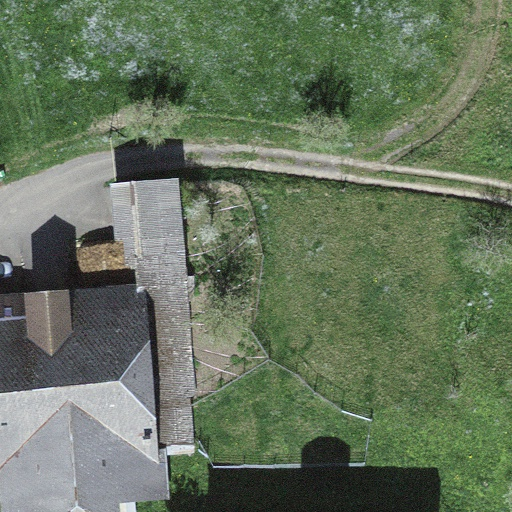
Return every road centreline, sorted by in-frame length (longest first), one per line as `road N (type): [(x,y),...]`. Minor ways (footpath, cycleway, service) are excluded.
road 1 (track): [(511,208),(453,190),(238,161),(98,175),(0,219)]
road 2 (track): [(495,0),(487,62),(457,103),(396,152),(334,174)]
